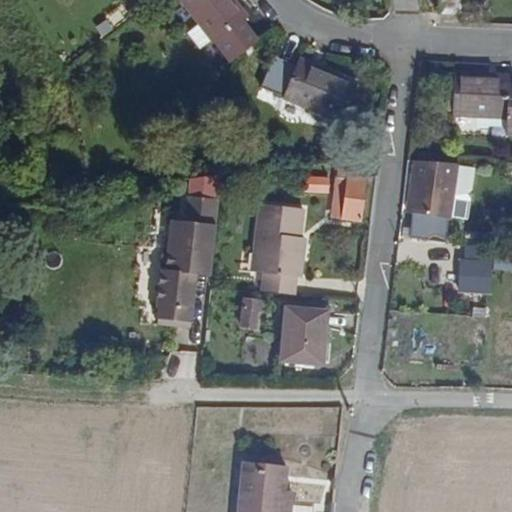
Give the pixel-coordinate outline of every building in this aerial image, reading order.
[(231,0),(179,0),(213,44),(215,43),(229,63),(257,42),(242,22),(246,19),(231,0)] [(460,0),(437,0),(437,15),(460,16),(460,0)] [(297,65),(274,56),(262,88),(283,97),(282,99),(341,122),(356,83),(299,62),(297,65)] [(508,77),(453,75),(452,116),(507,119),(506,136),(511,136),(511,83),(508,84),(508,77)] [(418,163),(434,164),(435,156),(419,155),(418,163)] [(418,163),(416,163),(408,214),(417,215),(448,220),(449,220),(449,219),(463,220),(467,217),(470,200),(466,196),(453,194),(457,166),(434,164),(418,163)] [(366,177),(338,173),(332,217),(360,221),(366,177)] [(221,192),(220,175),(190,177),(191,193),(221,192)] [(328,180),(318,179),(317,192),(327,193),(328,180)] [(213,256),(220,201),(190,198),(187,223),(172,221),(168,251),(163,250),(156,309),(159,309),(157,325),(174,327),(175,322),(190,324),(196,274),(197,261),(184,259),(184,253),(198,254),(213,256)] [(299,252),(301,240),(304,212),(259,206),(253,255),(258,255),(256,274),(263,275),(261,292),(293,296),(295,279),(300,279),(304,253),(299,252)] [(448,220),(417,215),(414,239),(444,243),(448,220)] [(403,243),(402,264),(491,271),(493,249),(403,243)] [(213,256),(198,254),(184,253),(184,259),(197,261),(196,274),(211,276),(213,256)] [(491,271),(402,264),(394,362),(485,369),(491,271)] [(257,313),(259,301),(244,300),(241,328),(255,329),(257,313)] [(267,302),(259,301),(257,313),(267,314),(267,302)] [(327,313),(286,309),(281,362),(322,365),(327,313)] [(281,511),(286,469),(244,464),(238,511),(281,511)]
